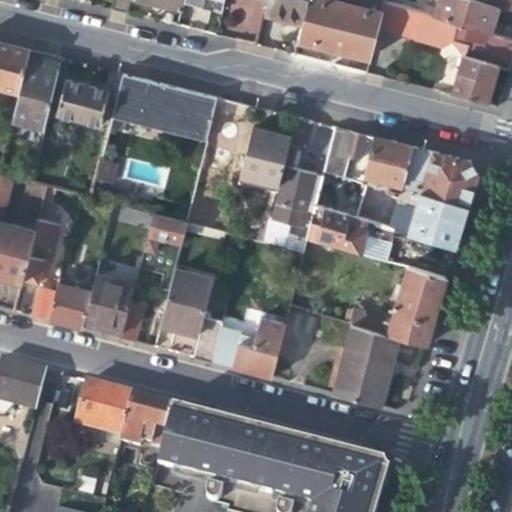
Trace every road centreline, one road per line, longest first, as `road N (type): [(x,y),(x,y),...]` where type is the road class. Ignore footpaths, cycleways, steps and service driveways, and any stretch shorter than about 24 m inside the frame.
road 1 (residential): [(511,137),(0,7)]
road 2 (residential): [(0,332),(458,451)]
road 3 (primary): [(511,270),(458,451)]
